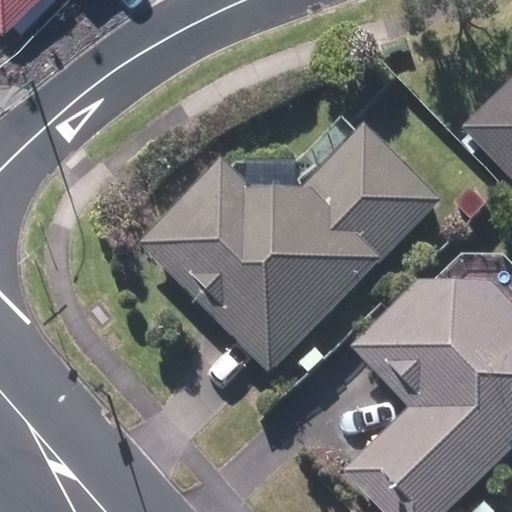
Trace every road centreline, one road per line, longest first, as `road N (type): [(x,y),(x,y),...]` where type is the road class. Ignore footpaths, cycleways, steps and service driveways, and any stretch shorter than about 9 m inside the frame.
road 1 (residential): [(235,0),(111,70),(0,177)]
road 2 (secondary): [(99,511),(0,391)]
